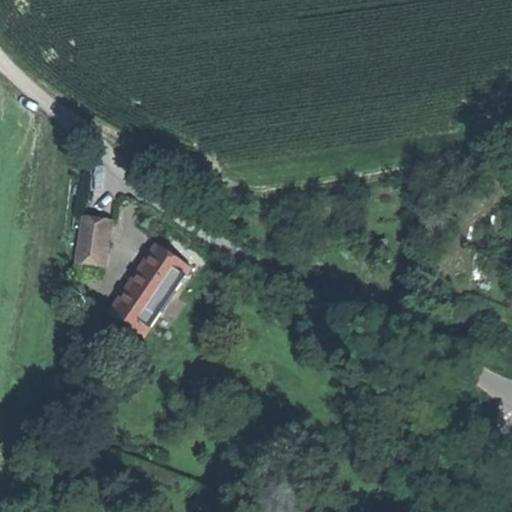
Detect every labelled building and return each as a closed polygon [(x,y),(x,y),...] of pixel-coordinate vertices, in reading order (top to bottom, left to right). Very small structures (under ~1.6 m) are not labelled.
[(73,223),(79,179),(61,176),(55,220),(73,223)] [(70,267),(84,270),(87,257),(100,259),(105,230),(78,225),(70,267)] [(151,249),(166,259),(171,252),(155,243),(151,249)] [(174,263),(166,259),(151,249),(147,247),(117,296),(155,319),(185,270),(174,263)] [(87,257),(84,270),(97,272),(100,259),(87,257)] [(81,286),(84,270),(70,267),(67,283),(81,286)]
